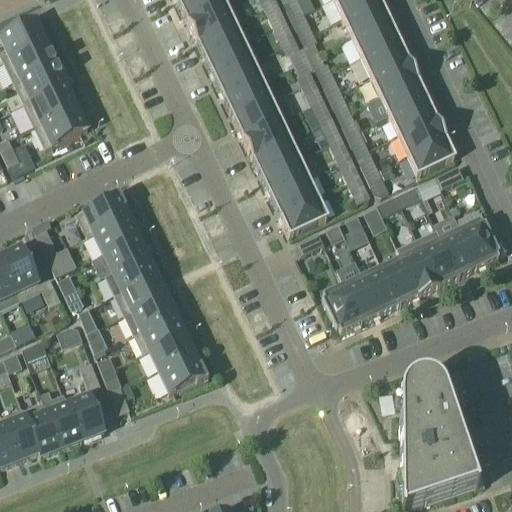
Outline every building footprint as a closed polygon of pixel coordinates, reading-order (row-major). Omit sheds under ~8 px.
[(170,0),(175,9),(194,0),(170,0)] [(194,0),(175,9),(184,29),(223,10),(218,0),(194,0)] [(345,0),(330,7),(340,27),(378,8),(374,0),(345,0)] [(340,27),(349,46),(388,28),(378,8),(340,27)] [(184,29),(194,48),(232,30),(223,10),(184,29)] [(295,10),(283,16),(289,27),(301,21),(295,10)] [(266,24),(271,35),(283,30),(278,18),(266,24)] [(301,21),(289,27),(294,37),(306,32),(301,21)] [(0,67),(1,70),(44,50),(33,27),(0,42),(0,67)] [(349,46),(358,66),(397,47),(388,28),(349,46)] [(194,48),(203,68),(242,49),(232,30),(194,48)] [(276,46),(288,40),(283,30),(271,35),(276,46)] [(358,66),(367,85),(406,67),(397,47),(358,66)] [(203,68),(212,87),(251,69),(242,49),(203,68)] [(1,70),(11,91),(54,71),(44,50),(1,70)] [(299,56),(304,67),(317,61),(311,50),(302,55),(299,56)] [(287,62),(292,73),(304,67),(299,56),(287,62)] [(304,67),(309,78),(322,72),(317,61),(304,67)] [(292,73),(297,84),(309,78),(304,67),(292,73)] [(367,85),(377,105),(416,86),(406,67),(367,85)] [(212,87),(221,107),(260,88),(251,69),(212,87)] [(54,71),(11,91),(22,113),(64,93),(54,71)] [(377,105),(386,124),(425,106),(416,86),(377,105)] [(221,107),(231,126),(269,108),(260,88),(221,107)] [(333,88),(320,94),(326,105),(338,99),(333,88)] [(64,93),(22,113),(8,120),(18,142),(32,135),(75,115),(64,93)] [(303,102),(308,113),(320,107),(315,97),(303,102)] [(338,99),(326,105),(331,116),(343,110),(338,99)] [(386,124),(395,144),(434,125),(425,106),(386,124)] [(308,113),(313,124),(325,118),(320,107),(308,113)] [(231,126),(240,146),(279,127),(269,108),(231,126)] [(85,137),(75,115),(32,135),(43,157),(85,137)] [(395,144),(405,163),(443,145),(434,125),(395,144)] [(240,146),(249,165),(288,147),(279,127),(240,146)] [(351,127),(339,133),(344,144),(356,138),(351,127)] [(322,141),(327,152),(339,147),(334,136),(322,141)] [(356,138),(344,144),(349,155),(361,149),(356,138)] [(405,163),(414,183),(453,165),(443,145),(405,163)] [(6,147),(0,149),(0,162),(6,175),(17,170),(6,147)] [(249,165),(258,185),(297,166),(288,147),(249,165)] [(332,163),(344,157),(339,147),(327,152),(332,163)] [(491,157),(500,176),(511,171),(511,161),(507,150),(491,157)] [(258,185),(268,204),(306,186),(297,166),(258,185)] [(370,166),(357,172),(363,183),(375,177),(370,166)] [(340,180),(345,191),(357,186),(352,175),(340,180)] [(432,186),(438,197),(461,186),(455,175),(432,186)] [(28,176),(16,180),(23,196),(34,191),(28,176)] [(363,183),(368,194),(380,188),(375,177),(363,183)] [(268,204),(277,224),(316,205),(306,186),(268,204)] [(350,202),(362,196),(357,186),(345,191),(350,202)] [(403,213),(418,206),(413,195),(398,202),(403,213)] [(74,223),(85,246),(127,225),(122,215),(123,214),(116,199),(89,212),(90,215),(74,223)] [(380,224),(399,215),(393,204),(375,213),(380,224)] [(277,224),(287,244),(325,226),(316,205),(277,224)] [(374,214),(361,221),(371,241),(384,235),(374,214)] [(85,246),(91,243),(100,262),(137,245),(127,225),(85,246)] [(477,227),(457,237),(475,276),(496,266),(494,262),(496,261),(482,231),(479,232),(477,227)] [(330,252),(342,246),(335,233),(323,238),(330,252)] [(44,237),(33,242),(38,254),(49,248),(44,237)] [(434,237),(433,238),(456,285),(475,276),(457,237),(438,246),(434,237)] [(414,247),(436,294),(437,294),(456,285),(433,238),(414,247)] [(293,252),(298,264),(321,253),(316,241),(293,252)] [(100,262),(110,282),(146,264),(137,245),(100,262)] [(394,256),(417,303),(436,294),(414,247),(394,256)] [(0,262),(0,273),(17,309),(39,299),(47,315),(58,309),(47,287),(36,292),(18,254),(17,254),(0,262)] [(379,274),(397,313),(417,303),(394,256),(398,265),(379,274)] [(110,282),(103,285),(112,304),(155,284),(146,264),(110,282)] [(47,271),(52,283),(63,279),(57,266),(47,271)] [(0,273),(0,317),(17,309),(0,273)] [(359,283),(378,322),(397,313),(379,274),(359,283)] [(74,299),(66,283),(55,289),(63,304),(74,299)] [(340,293),(358,331),(378,322),(359,283),(340,293)] [(112,304),(122,324),(164,303),(155,284),(112,304)] [(319,302),(321,307),(319,308),(333,338),(336,337),(338,341),(358,331),(340,293),(319,302)] [(63,304),(70,318),(81,313),(74,299),(63,304)] [(164,303),(122,324),(131,343),(174,323),(164,303)] [(90,328),(85,317),(76,321),(80,332),(90,328)] [(131,343),(140,363),(183,342),(174,323),(131,343)] [(32,344),(27,332),(17,337),(22,348),(32,344)] [(140,363),(147,360),(156,379),(192,362),(183,342),(140,363)] [(87,348),(92,361),(104,355),(99,343),(87,348)] [(42,361),(38,351),(24,356),(29,367),(42,361)] [(508,404),(511,402),(511,357),(510,353),(491,360),(508,404)] [(13,362),(0,367),(4,377),(6,381),(19,375),(13,362)] [(192,362),(156,379),(167,401),(177,397),(178,399),(205,386),(198,372),(197,372),(192,362)] [(107,366),(95,371),(99,381),(111,376),(107,366)] [(77,375),(86,399),(98,394),(89,371),(77,375)] [(111,376),(99,381),(102,389),(114,384),(111,376)] [(397,406),(397,409),(399,408),(401,420),(397,420),(398,487),(400,487),(403,503),(398,503),(398,511),(421,511),(472,495),(472,497),(474,496),(461,457),(456,459),(453,440),(455,439),(446,412),(442,413),(440,401),(442,401),(441,399),(440,396),(439,394),(438,393),(436,391),(435,389),(433,388),(431,387),(429,386),(426,385),(424,384),(422,384),(420,384),(417,384),(415,385),(413,385),(410,386),(408,387),(406,388),(405,390),(403,391),(401,393),(400,395),(399,397),(398,399),(398,402),(397,404),(397,406)] [(106,399),(115,423),(127,418),(118,395),(106,399)] [(46,398),(37,402),(40,410),(44,419),(58,457),(78,449),(64,412),(60,402),(49,406),(46,398)] [(64,412),(78,449),(100,440),(101,441),(102,440),(87,402),(64,412)] [(20,416),(19,417),(38,465),(58,457),(44,419),(40,410),(20,417),(20,416)] [(19,417),(0,424),(0,426),(17,469),(36,461),(37,465),(38,465),(22,423),(19,417)] [(0,432),(0,475),(17,469),(0,426),(0,427),(1,432),(0,432)]
